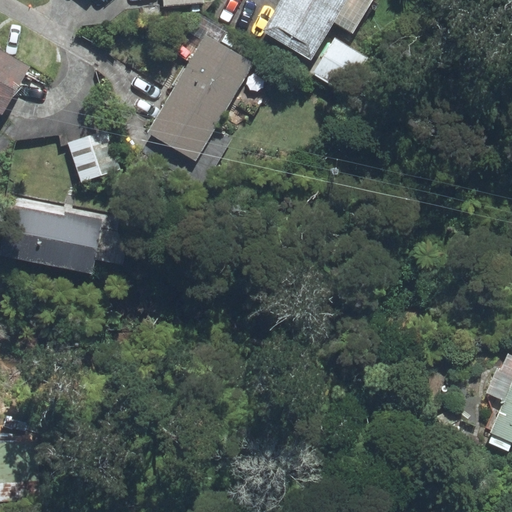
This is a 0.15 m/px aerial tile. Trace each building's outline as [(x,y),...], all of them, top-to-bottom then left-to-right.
[(199,0),(156,0),(156,10),(200,9),(199,0)] [(373,0),(284,0),(258,44),(304,72),(330,28),(349,40),(373,0)] [(247,71),(199,41),(137,139),(189,171),(177,190),(191,199),(227,142),(209,130),(247,71)] [(0,117),(28,74),(0,56),(0,117)] [(103,129),(59,143),(75,192),(119,178),(103,129)] [(60,221),(62,208),(41,205),(39,218),(3,212),(0,231),(0,268),(86,282),(95,227),(60,221)] [(511,362),(500,358),(483,398),(497,404),(479,444),(501,454),(506,444),(511,447),(511,362)] [(37,443),(0,445),(0,506),(41,504),(37,443)]
